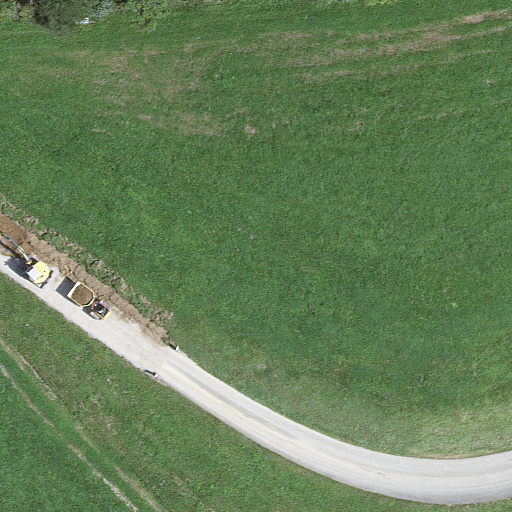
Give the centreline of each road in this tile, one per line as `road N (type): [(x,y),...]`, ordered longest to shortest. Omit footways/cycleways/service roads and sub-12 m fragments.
road 1 (unclassified): [(511,472),(434,480),(389,474),(268,429),(0,246)]
road 2 (track): [(0,348),(152,511)]
